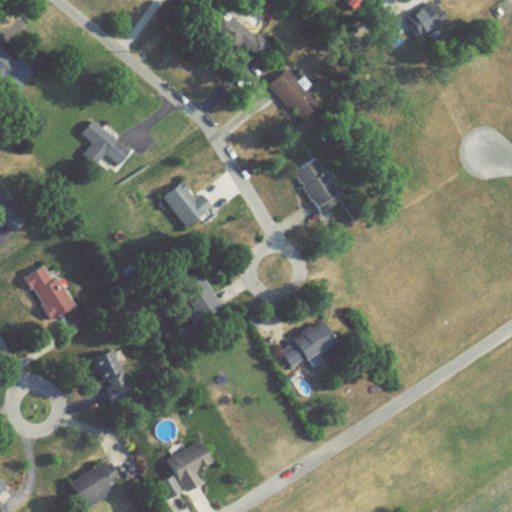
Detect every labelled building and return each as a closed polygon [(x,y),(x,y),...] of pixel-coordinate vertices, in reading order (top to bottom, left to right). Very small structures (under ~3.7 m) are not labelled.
[(360,0),(350,11),(342,3),(344,0),(360,0)] [(403,17),(429,3),(441,23),(415,38),(403,17)] [(218,9),(249,35),(251,32),(266,45),(255,59),(240,46),(234,53),(203,26),(218,9)] [(381,9),(391,26),(374,36),(364,19),(381,9)] [(0,50),(14,63),(16,60),(28,71),(9,93),(0,84),(0,50)] [(281,70),(311,106),(293,122),(262,86),(281,70)] [(85,143),(74,134),(86,118),(123,148),(111,163),(99,154),(89,166),(76,154),(85,143)] [(311,159),(335,201),(312,214),(288,172),(311,159)] [(177,183),(189,200),(198,194),(211,213),(182,233),(156,197),(177,183)] [(0,195),(22,214),(7,232),(0,226),(0,195)] [(46,280),(53,276),(69,305),(43,320),(19,277),(38,266),(46,280)] [(193,266),(219,310),(196,324),(170,280),(193,266)] [(309,364),(301,368),(299,365),(288,371),(278,351),(290,345),(288,342),(296,338),(295,335),(316,325),(332,357),(311,367),(309,364)] [(88,360),(109,352),(126,399),(105,407),(88,360)] [(162,461),(194,443),(208,468),(193,477),(198,487),(182,496),(162,461)] [(106,485),(112,495),(81,511),(79,511),(64,484),(96,466),(97,469),(107,464),(116,479),(106,485)] [(153,486),(167,479),(177,496),(163,504),(153,486)]
